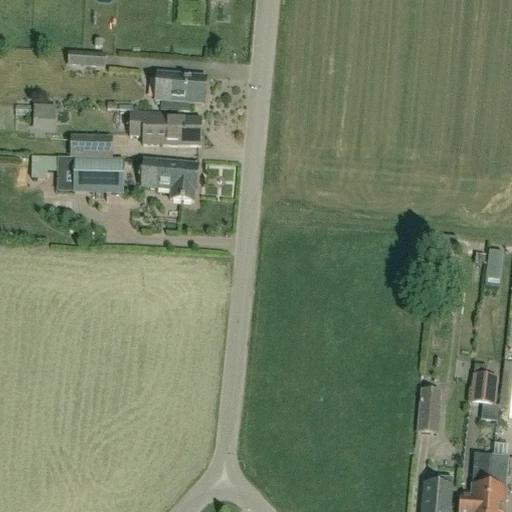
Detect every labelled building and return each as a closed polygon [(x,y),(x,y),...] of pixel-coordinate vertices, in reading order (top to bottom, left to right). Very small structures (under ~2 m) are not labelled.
[(187,36),(185,49),(212,52),(213,39),(187,36)] [(105,57),(68,55),(68,69),(105,71),(105,57)] [(207,80),(158,75),(156,103),(204,108),(207,80)] [(56,110),(32,108),(31,122),(55,123),(56,110)] [(200,149),(201,121),(143,120),(143,114),(130,114),(130,140),(143,140),(143,144),(167,145),(167,149),(200,149)] [(112,140),(70,139),(69,161),(74,161),(112,162),(112,140)] [(124,163),(58,161),(57,194),(74,195),(74,190),(107,191),(107,176),(123,176),(124,163)] [(198,175),(199,169),(143,165),(141,191),(172,193),(172,200),(195,202),(197,175),(198,175)] [(484,286),(498,288),(503,260),(489,257),(484,286)] [(440,310),(439,319),(451,321),(452,312),(440,310)] [(473,379),(472,378),(469,406),(495,409),(498,382),(486,380),(487,369),(474,368),(473,379)] [(438,439),(441,406),(439,406),(440,395),(420,393),(416,436),(438,439)] [(469,511),(486,511),(491,464),(492,458),(474,457),(469,511)] [(502,464),(491,464),(486,511),(503,511),(506,477),(501,477),(502,464)] [(449,511),(453,481),(440,480),(439,488),(424,487),(421,511),(449,511)]
